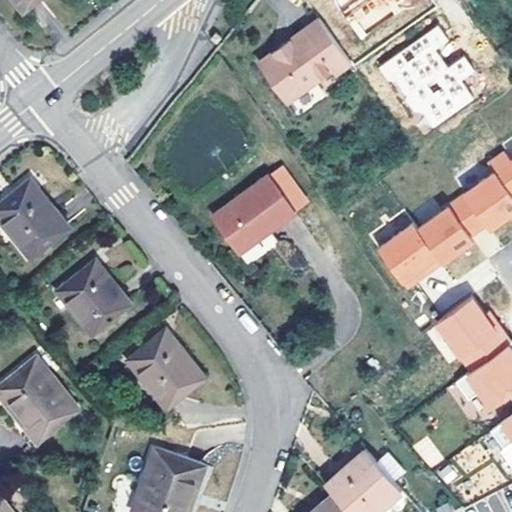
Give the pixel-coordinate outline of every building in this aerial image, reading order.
[(12,0),(23,12),(37,0),(12,0)] [(338,0),(348,13),(366,0),(338,0)] [(273,50),(257,61),(286,100),(330,68),(334,73),(349,62),(317,17),(287,40),(290,45),(282,51),(273,50)] [(437,24),(377,65),(386,78),(395,80),(405,95),(403,96),(412,109),(420,110),(431,126),(472,97),(459,79),(473,70),(463,55),(446,66),(434,48),(447,39),(437,24)] [(287,40),(273,50),(282,51),(290,45),(287,40)] [(492,172),(462,193),(463,194),(484,224),(487,227),(511,209),(511,163),(509,160),(503,151),(487,164),(492,172)] [(280,165),(266,175),(293,211),(307,201),(280,165)] [(293,211),(266,175),(211,214),(235,247),(265,224),(268,229),(293,211)] [(67,226),(29,177),(0,199),(0,219),(30,257),(67,226)] [(456,244),(484,224),(463,194),(416,228),(440,261),(459,248),(456,244)] [(405,287),(440,261),(416,228),(412,222),(377,247),(405,287)] [(265,224),(235,247),(239,252),(268,229),(265,224)] [(268,229),(239,252),(247,263),(277,241),(268,229)] [(130,300),(95,257),(55,289),(91,333),(130,300)] [(470,370),(510,342),(499,326),(495,329),(484,314),(471,296),(434,322),(470,370)] [(484,314),(495,329),(499,326),(488,311),(484,314)] [(204,375),(165,327),(126,359),(165,408),(204,375)] [(470,370),(455,381),(468,399),(496,379),(511,400),(511,340),(510,342),(470,370)] [(0,383),(0,395),(19,418),(36,440),(77,407),(36,355),(0,383)] [(511,413),(490,430),(503,448),(511,441),(511,442),(511,413)] [(29,445),(36,440),(19,418),(11,424),(29,445)] [(429,468),(443,459),(428,435),(414,444),(429,468)] [(142,511),(184,511),(202,465),(153,448),(132,508),(142,511)] [(364,451),(351,462),(354,467),(368,455),(364,451)] [(331,492),(349,511),(378,511),(402,492),(368,455),(354,467),(351,462),(325,485),(331,492)] [(349,511),(331,492),(318,504),(321,507),(315,511),(349,511)] [(11,511),(1,499),(0,499),(0,511),(11,511)]
